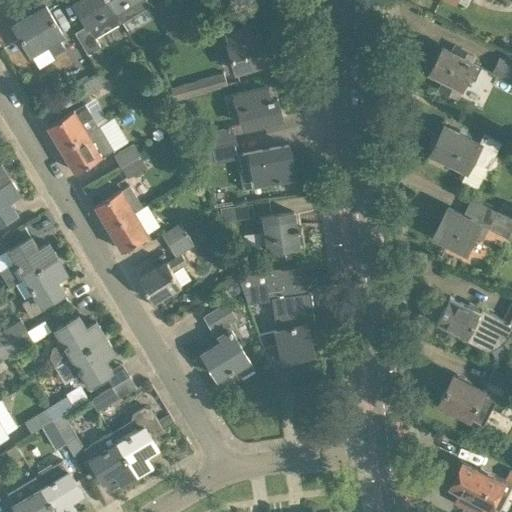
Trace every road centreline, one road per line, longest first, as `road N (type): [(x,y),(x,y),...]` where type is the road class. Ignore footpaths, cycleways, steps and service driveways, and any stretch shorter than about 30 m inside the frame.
road 1 (secondary): [(386,459),(346,126),(345,7)]
road 2 (residential): [(217,464),(131,326),(0,77)]
road 3 (residential): [(217,464),(386,459)]
